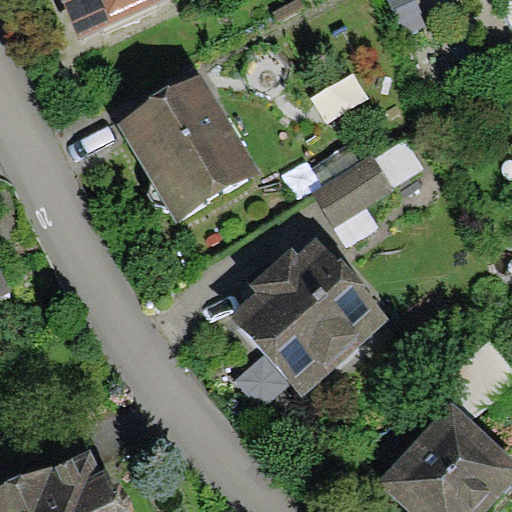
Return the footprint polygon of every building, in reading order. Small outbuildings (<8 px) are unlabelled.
[(165,0),(47,0),(75,60),(172,15),(165,0)] [(252,197),(199,105),(122,148),(175,241),(252,197)] [(385,198),(368,171),(314,203),(330,230),(385,198)] [(375,339),(311,269),(232,341),(296,411),(375,339)] [(498,511),(511,496),(511,488),(448,433),(382,509),(385,511),(498,511)] [(95,511),(84,487),(25,511),(95,511)]
